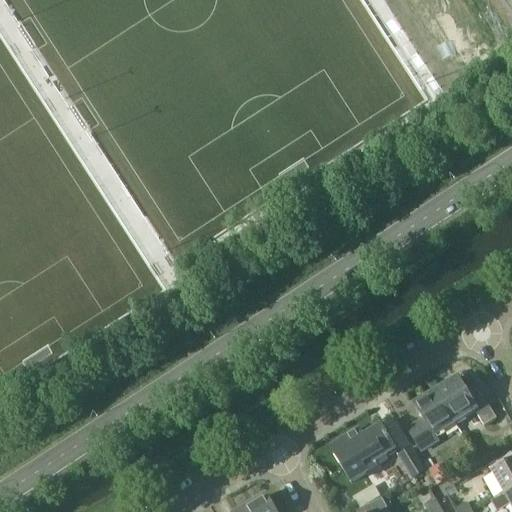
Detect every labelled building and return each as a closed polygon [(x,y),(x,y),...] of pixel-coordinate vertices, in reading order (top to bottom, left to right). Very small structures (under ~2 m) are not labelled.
[(458,379),(435,392),(454,423),(474,411),(483,426),(495,418),(477,388),(467,394),(458,379)] [(438,441),(434,435),(454,423),(435,392),(426,398),(423,397),(416,401),(415,404),(413,406),(416,410),(415,412),(418,417),(420,417),(423,421),(407,430),(420,452),(438,441)] [(352,484),(367,474),(364,469),(396,450),(381,426),(363,437),(359,430),(330,448),(352,484)] [(398,457),(412,480),(427,471),(413,448),(398,457)] [(511,461),(491,473),(503,495),(511,490),(511,461)] [(439,467),(429,473),(437,486),(447,480),(439,467)] [(356,494),(363,506),(383,495),(376,483),(356,494)] [(504,495),(492,502),(497,511),(498,511),(509,506),(511,510),(511,490),(503,495),(504,495)] [(274,511),(265,497),(240,511),(274,511)] [(381,511),(387,509),(382,499),(357,511),(381,511)] [(425,506),(428,511),(433,511),(441,508),(437,500),(425,506)] [(468,503),(455,509),(456,511),(471,511),(473,511),(468,503)]
